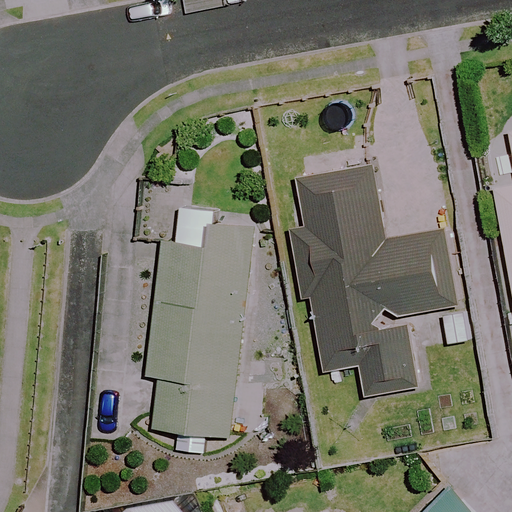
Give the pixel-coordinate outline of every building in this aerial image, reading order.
[(289,185),(325,373),(366,365),(372,397),(422,388),(408,317),(467,306),(453,231),(390,242),(377,168),(331,177),(289,185)] [(511,188),(497,191),(511,271),(511,188)] [(256,221),(201,215),(197,248),(162,244),(147,372),(162,374),(156,429),(231,438),(256,221)] [(189,511),(170,486),(136,511),(189,511)] [(475,511),(448,486),(422,511),(475,511)]
